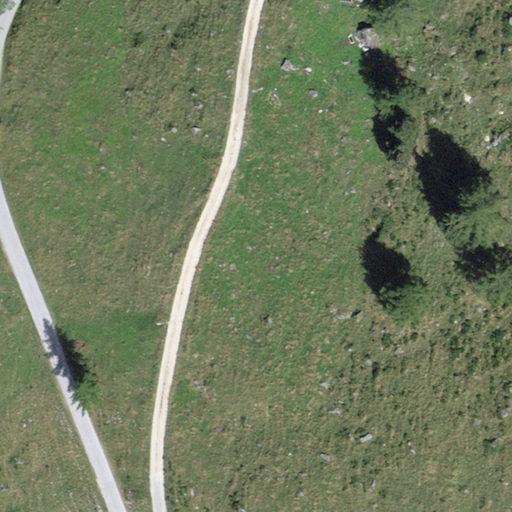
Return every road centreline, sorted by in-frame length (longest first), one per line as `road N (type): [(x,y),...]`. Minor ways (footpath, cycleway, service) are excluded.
road 1 (track): [(160,511),(156,452),(170,344),(230,147),(256,0)]
road 2 (unclassified): [(0,212),(117,511)]
